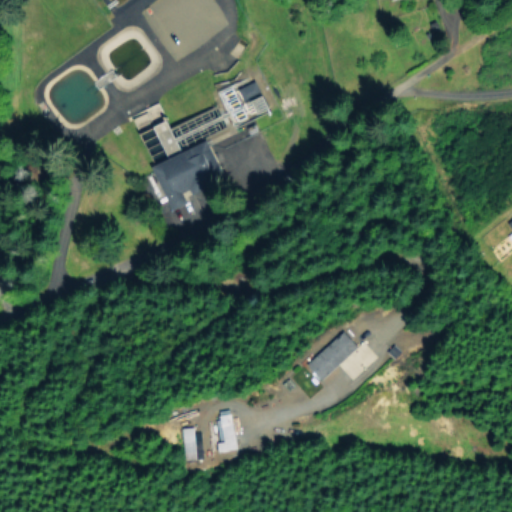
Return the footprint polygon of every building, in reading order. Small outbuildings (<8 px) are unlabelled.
[(243,104),(250,101),(256,113),(268,107),(254,79),(235,89),(243,104)] [(130,115),(151,163),(187,147),(182,137),(176,140),(159,102),(130,115)] [(219,173),(208,142),(149,163),(156,181),(166,178),(172,195),(166,197),(169,206),(161,208),(168,230),(203,217),(194,190),(177,196),(175,188),(219,173)] [(306,365),(320,380),(356,344),(342,329),(306,365)] [(215,441),(217,451),(235,448),(230,408),(218,410),(221,440),(215,441)] [(196,458),(193,427),(180,428),(183,459),(196,458)]
